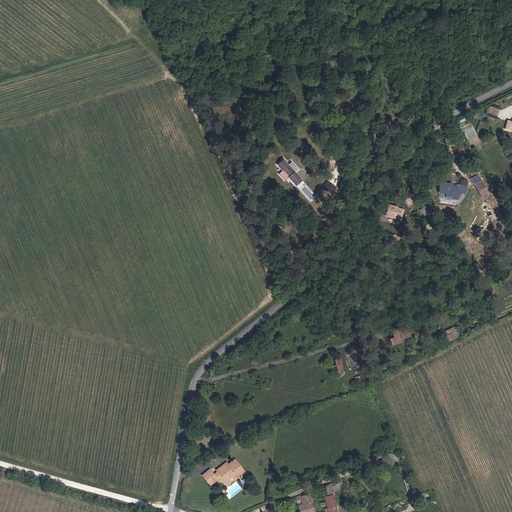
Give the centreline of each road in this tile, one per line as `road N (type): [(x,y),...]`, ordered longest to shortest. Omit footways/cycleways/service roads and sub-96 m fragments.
road 1 (unclassified): [(168,511),(192,381),(204,365),(315,273),(378,184),(450,114),(511,82)]
road 2 (unknown): [(197,374),(219,376),(320,349)]
